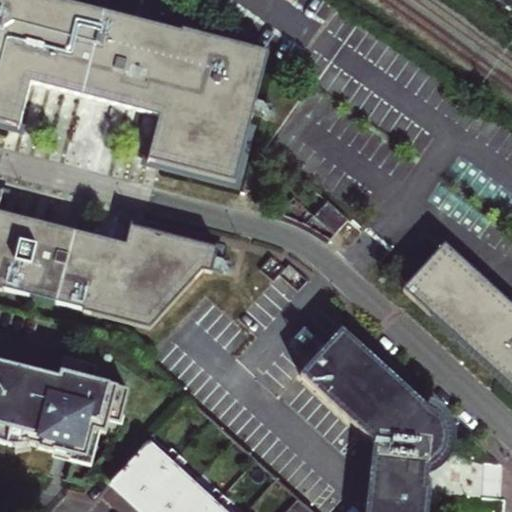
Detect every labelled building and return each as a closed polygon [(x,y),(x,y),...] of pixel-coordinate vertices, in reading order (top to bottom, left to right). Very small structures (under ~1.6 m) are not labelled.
[(52,1),(48,0),(0,0),(0,125),(20,131),(21,127),(32,88),(94,104),(160,121),(150,160),(149,164),(235,187),(251,128),(269,57),(184,35),(184,37),(52,2),(52,1)] [(21,127),(20,131),(0,125),(0,132),(25,139),(27,129),(21,127)] [(251,128),(235,187),(149,164),(150,160),(144,159),(141,169),(240,194),(256,130),(251,128)] [(0,197),(3,199),(2,202),(8,204),(10,194),(0,191),(0,197)] [(0,294),(2,295),(3,294),(85,315),(85,316),(150,333),(203,276),(212,278),(216,263),(218,254),(131,232),(130,236),(127,250),(60,233),(0,217),(0,209),(2,202),(3,199),(0,197),(0,294)] [(329,204),(315,219),(334,237),(348,221),(329,204)] [(125,234),(130,236),(131,232),(218,254),(216,263),(221,265),(225,250),(127,224),(125,234)] [(511,310),(443,248),(402,294),(511,393),(511,391),(511,310)] [(297,292),(306,282),(288,266),(279,276),(297,292)] [(427,410),(343,333),(301,378),(374,446),(366,511),(429,511),(432,490),(429,489),(430,481),(431,472),(435,470),(438,467),(441,463),(444,460),(446,455),(448,450),(449,445),(449,440),(448,435),(446,430),(444,426),(441,421),(434,415),(426,410),(427,410)] [(0,434),(14,438),(33,442),(32,447),(43,450),(42,454),(51,456),(58,458),(59,454),(91,462),(98,434),(105,436),(110,437),(113,423),(115,417),(126,420),(132,394),(97,385),(89,383),(92,369),(69,363),(64,383),(0,366),(0,434)] [(89,383),(97,385),(100,371),(92,369),(89,383)] [(115,417),(113,423),(125,426),(126,420),(115,417)] [(11,450),(14,438),(0,434),(0,443),(3,445),(11,450)] [(58,458),(58,461),(96,470),(105,436),(98,434),(91,462),(59,454),(58,458)] [(31,449),(32,447),(33,442),(14,438),(11,450),(21,450),(31,449)] [(133,507),(170,467),(148,446),(110,487),(122,497),(133,507)] [(167,511),(191,486),(170,467),(133,507),(137,511),(167,511)] [(191,486),(167,511),(208,511),(213,507),(191,486)]
